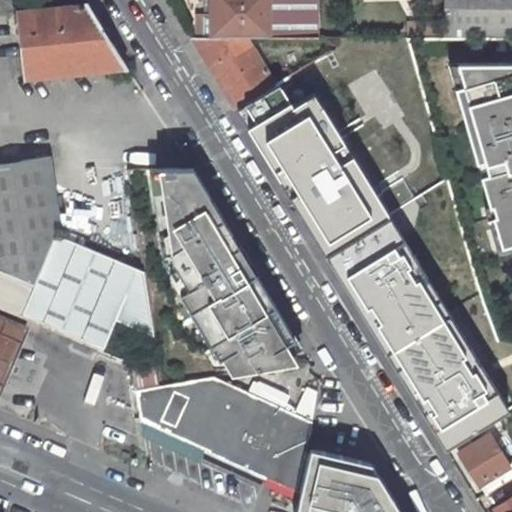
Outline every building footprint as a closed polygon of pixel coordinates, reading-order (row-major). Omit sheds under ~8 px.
[(212,0),(213,37),(247,37),(320,37),(319,0),(212,0)] [(511,0),(445,0),(445,23),(445,37),(507,36),(511,35),(511,0)] [(127,65),(89,4),(19,11),(27,76),(127,65)] [(430,37),(430,23),(411,23),(411,37),(430,37)] [(445,37),(445,23),(430,23),(430,37),(445,37)] [(213,37),(193,37),(235,109),(277,83),(247,37),(213,37)] [(493,215),(501,245),(511,241),(511,60),(457,62),(464,84),(455,87),(489,204),(493,203),(495,214),(493,215)] [(290,105),(277,83),(235,109),(324,255),(389,216),(312,92),(290,105)] [(0,269),(116,319),(154,335),(145,278),(144,271),(57,233),(60,226),(49,156),(0,163),(0,269)] [(193,167),(149,168),(153,193),(160,192),(170,209),(156,217),(164,262),(174,260),(188,287),(181,291),(191,308),(197,305),(216,338),(210,341),(219,357),(223,356),(232,372),(299,361),(287,341),(296,337),(193,167)] [(508,410),(389,216),(324,255),(446,450),(508,410)] [(102,352),(116,319),(0,269),(0,303),(99,346),(98,350),(102,352)] [(0,394),(30,325),(0,312),(0,394)] [(313,421),(213,376),(161,385),(169,432),(300,492),(300,489),(306,464),(311,446),(309,445),(313,421)] [(136,390),(141,420),(169,432),(161,385),(136,390)] [(511,460),(507,463),(490,432),(455,452),(479,489),(482,488),(486,494),(511,477),(511,460)] [(300,489),(300,492),(295,511),(402,511),(370,460),(311,446),(306,464),(300,489)]
